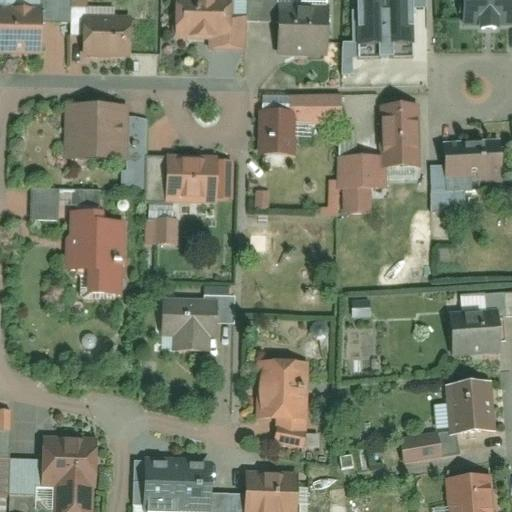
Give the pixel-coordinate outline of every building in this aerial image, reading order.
[(71,24),(71,0),(44,0),(44,8),(44,23),(71,24)] [(248,16),(234,16),(234,0),(176,0),(175,39),(212,40),(211,49),(247,50),(248,16)] [(281,0),(252,0),(252,19),(281,20),(281,8),(281,0)] [(412,60),(410,0),(354,0),(357,61),(412,60)] [(511,0),(462,0),(463,31),(511,29),(511,0)] [(44,8),(0,6),(0,53),(43,55),(44,23),(44,8)] [(331,9),(281,8),(281,20),(280,56),(330,57),(331,9)] [(133,17),(85,15),(84,56),(132,58),(133,17)] [(349,77),(349,44),(337,44),(337,77),(349,77)] [(294,121),(343,121),(343,99),(294,99),(294,115),(294,121)] [(129,107),(68,105),(66,158),(127,160),(128,118),(129,107)] [(419,172),(418,110),(380,111),(381,159),(381,172),(419,172)] [(294,115),(260,115),(260,155),(294,155),(294,121),(294,115)] [(126,187),(147,187),(148,157),(149,119),(128,118),(127,160),(126,187)] [(448,171),(449,187),(481,186),(502,185),(501,137),(447,138),(448,171)] [(147,200),(167,201),(168,157),(148,157),(147,187),(147,200)] [(220,159),(168,157),(167,201),(219,202),(219,196),(220,163),(220,159)] [(381,159),(337,160),(339,223),(369,222),(369,195),(382,195),(381,172),(381,159)] [(220,163),(219,196),(237,197),(238,164),(220,163)] [(481,186),(449,187),(448,171),(428,171),(428,188),(429,214),(449,213),(481,212),(481,186)] [(109,213),(73,212),(70,269),(92,270),(91,296),(125,297),(128,222),(108,221),(109,213)] [(181,220),(150,219),(149,246),(180,247),(181,220)] [(236,325),(237,296),(206,294),(206,299),(219,300),(218,324),(236,325)] [(206,299),(165,298),(164,335),(178,336),(212,337),(218,337),(218,324),(219,300),(206,299)] [(447,319),(450,365),(497,362),(494,316),(447,319)] [(212,337),(178,336),(177,351),(212,351),(212,337)] [(309,362),(259,361),(257,418),(278,419),(307,420),(309,362)] [(492,436),(488,389),(441,393),(444,440),(492,436)] [(0,495),(11,496),(11,412),(0,411),(0,495)] [(307,420),(278,419),(277,443),(307,450),(307,420)] [(99,440),(46,437),(45,461),(44,486),(39,486),(38,497),(38,507),(56,508),(55,511),(91,511),(92,489),(99,489),(101,449),(98,448),(99,440)] [(435,437),(399,443),(403,467),(439,460),(435,437)] [(214,460),(149,458),(149,464),(147,505),(146,511),(211,511),(213,494),(214,460)] [(45,461),(14,460),(13,496),(38,497),(39,486),(44,486),(45,461)] [(135,504),(147,505),(149,464),(137,463),(135,504)] [(297,511),(299,474),(248,471),(247,495),(246,511),(297,511)] [(497,511),(493,478),(441,486),(444,511),(497,511)] [(246,511),(247,495),(213,494),(211,511),(246,511)]
